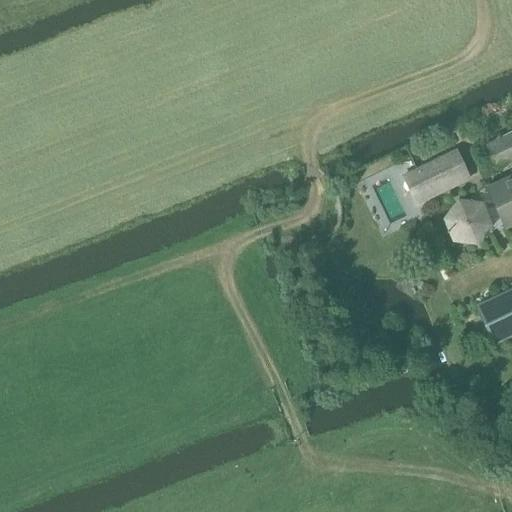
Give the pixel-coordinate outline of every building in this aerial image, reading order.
[(511,138),(477,156),(486,174),(511,161),(511,138)] [(456,155),(405,179),(419,208),(470,184),(456,155)] [(511,175),(486,188),(505,228),(511,225),(511,175)] [(481,210),(461,208),(449,225),(457,244),(477,246),(486,230),(481,210)] [(511,291),(507,294),(479,307),(496,344),(511,336),(511,291)]
